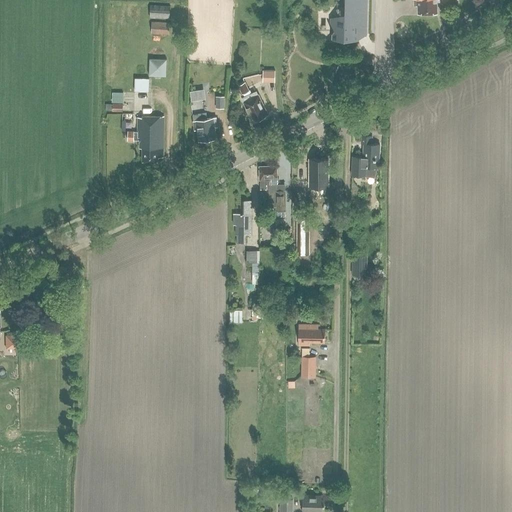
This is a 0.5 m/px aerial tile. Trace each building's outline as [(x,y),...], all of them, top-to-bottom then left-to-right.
[(330,18),(330,26),(332,30),(331,30),(331,32),(332,32),(331,40),(357,40),(367,35),(368,0),(347,0),(347,25),(337,24),(338,15),(330,18)] [(416,0),(416,5),(418,4),(418,13),(437,12),(436,0),(416,0)] [(151,17),(170,18),(171,6),(151,5),(151,17)] [(152,33),(170,34),(171,22),(153,21),(152,33)] [(151,59),(151,74),(167,75),(167,59),(151,59)] [(275,82),(276,70),(263,70),(263,82),(275,82)] [(135,90),(149,91),(150,78),(135,78),(135,90)] [(256,91),(251,94),(245,82),(239,85),(245,97),(242,98),(244,102),(253,121),(256,119),(257,119),(267,114),(258,95),(256,91)] [(200,100),(199,90),(190,91),(191,101),(200,100)] [(112,111),(123,111),(124,92),(113,92),(112,111)] [(225,96),(217,96),(217,108),(225,108),(225,96)] [(217,127),(216,118),(207,119),(206,113),(193,115),(195,130),(197,130),(199,141),(216,139),(215,127),(217,127)] [(158,158),(163,158),(164,116),(142,116),(142,117),(138,117),(137,132),(128,131),(127,140),(134,141),(134,140),(139,141),(139,148),(143,148),(143,161),(158,161),(158,158)] [(352,156),(352,169),(352,175),(376,176),(376,170),(378,170),(379,144),(372,144),(372,137),(361,136),(361,144),(364,144),(363,157),(352,156)] [(328,159),(309,159),(309,186),(328,186),(328,159)] [(260,167),(260,182),(260,192),(267,192),(267,198),(276,198),(276,211),(285,211),(285,191),(276,191),(276,184),(277,184),(277,177),(276,177),(276,166),(260,167)] [(244,201),(244,214),(233,214),(233,225),(236,225),(236,235),(237,235),(237,243),(246,243),(246,235),(252,235),(252,201),(244,201)] [(294,215),(294,260),(312,260),(312,215),(294,215)] [(294,250),(294,238),(281,238),(281,250),(294,250)] [(247,250),(247,262),(253,262),(252,272),(252,284),(258,284),(259,272),(260,272),(260,251),(247,250)] [(368,256),(353,256),(353,275),(367,275),(368,256)] [(285,306),(284,284),(277,284),(278,306),(285,306)] [(243,310),(231,310),(231,322),(243,322),(243,310)] [(318,325),(309,324),(299,324),(299,345),(310,345),(311,342),(325,342),(325,329),(318,329),(318,325)] [(18,336),(7,336),(7,348),(19,348),(18,336)] [(316,357),(302,356),(301,377),(316,377),(316,357)] [(302,511),(323,511),(324,499),(321,499),(321,496),(303,495),(302,511)] [(280,498),(280,511),(293,511),(293,499),(280,498)]
